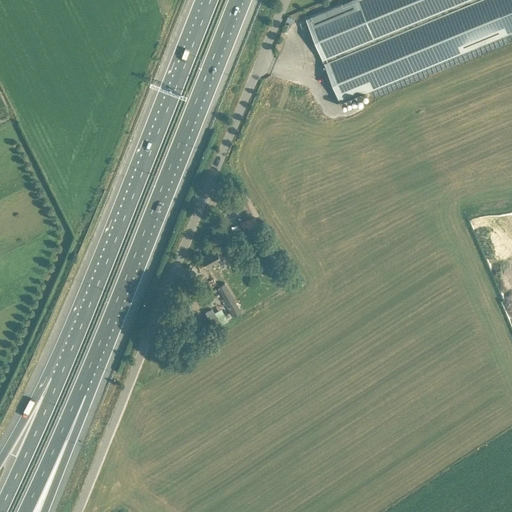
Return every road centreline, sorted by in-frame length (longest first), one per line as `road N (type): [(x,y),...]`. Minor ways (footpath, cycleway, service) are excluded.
road 1 (unclassified): [(81,511),(285,0)]
road 2 (motorway): [(79,390),(235,0)]
road 3 (motorway): [(209,0),(57,379)]
road 4 (motorway): [(57,379),(2,511)]
road 5 (motorway): [(24,511),(79,390)]
road 6 (motorway): [(42,511),(79,390)]
